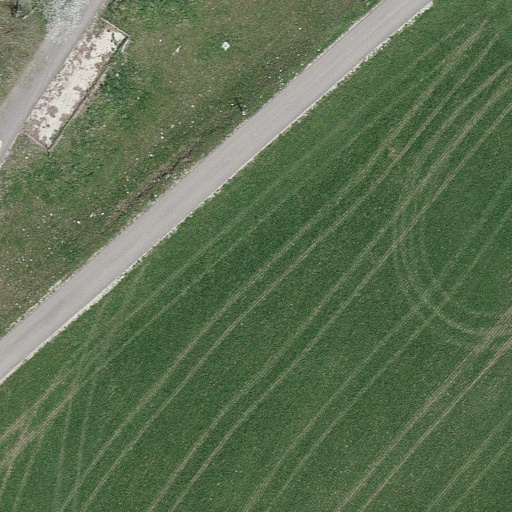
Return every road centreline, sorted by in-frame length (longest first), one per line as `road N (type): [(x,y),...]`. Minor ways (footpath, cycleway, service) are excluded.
road 1 (unclassified): [(423,0),(0,364)]
road 2 (unclassified): [(0,138),(102,0)]
